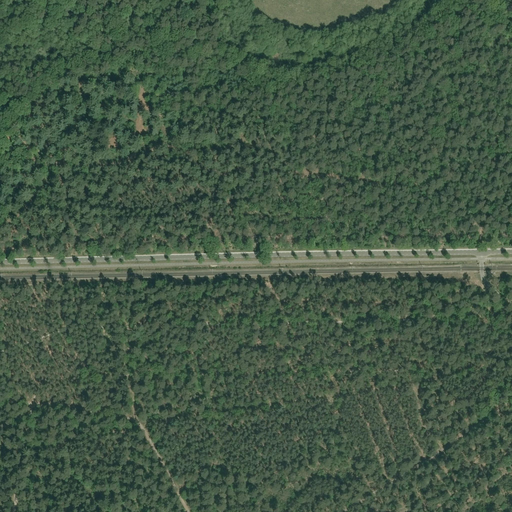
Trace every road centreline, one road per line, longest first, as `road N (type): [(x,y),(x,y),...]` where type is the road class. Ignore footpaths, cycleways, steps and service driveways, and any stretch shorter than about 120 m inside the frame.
road 1 (tertiary): [(481,252),(0,260)]
road 2 (track): [(189,511),(134,415),(32,404)]
road 3 (track): [(511,399),(343,511)]
road 4 (track): [(32,404),(55,346),(77,327),(0,315)]
